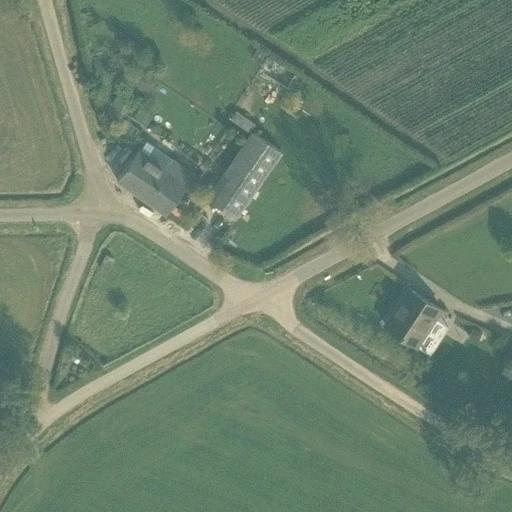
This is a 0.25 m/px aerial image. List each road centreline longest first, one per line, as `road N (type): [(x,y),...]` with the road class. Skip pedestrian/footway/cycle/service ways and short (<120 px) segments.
road 1 (unclassified): [(511,458),(434,421),(254,298)]
road 2 (unclassified): [(254,298),(511,159)]
road 3 (unclassified): [(33,430),(254,298)]
road 4 (unclassified): [(33,430),(66,293),(97,209)]
road 5 (unclassified): [(97,209),(44,0)]
road 6 (unclassified): [(254,298),(131,220),(97,209)]
